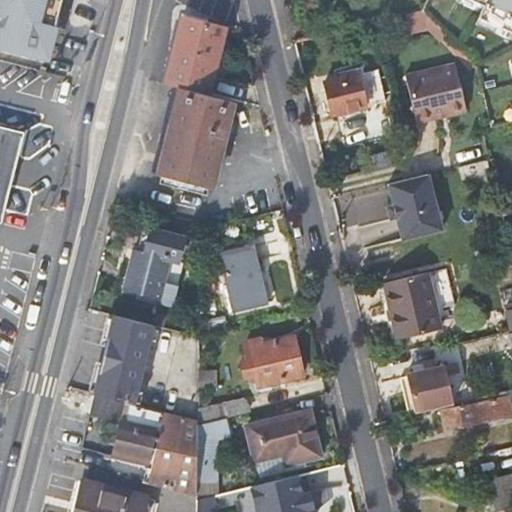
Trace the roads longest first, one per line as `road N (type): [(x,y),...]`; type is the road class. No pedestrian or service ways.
road 1 (secondary): [(15,511),(140,0)]
road 2 (residential): [(259,0),(381,511)]
road 3 (secondary): [(113,0),(0,485)]
